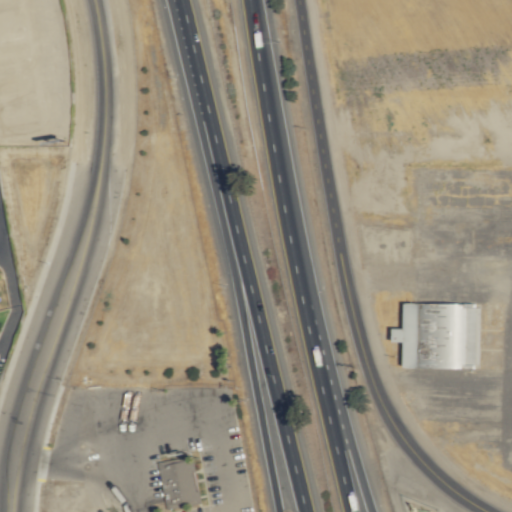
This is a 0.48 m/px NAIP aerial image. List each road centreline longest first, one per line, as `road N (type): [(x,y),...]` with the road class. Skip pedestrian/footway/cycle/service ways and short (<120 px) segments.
road 1 (tertiary): [(298,0),(341,268),(367,376),(416,458),(483,511)]
road 2 (secondary): [(92,0),(103,75),(98,182),(16,437),(7,511)]
road 3 (motorway): [(303,306),(249,0)]
road 4 (motorway): [(238,238),(304,511)]
road 5 (motorway): [(238,238),(245,328),(278,511)]
road 6 (motorway): [(180,0),(238,238)]
road 7 (motorway): [(349,511),(303,306)]
